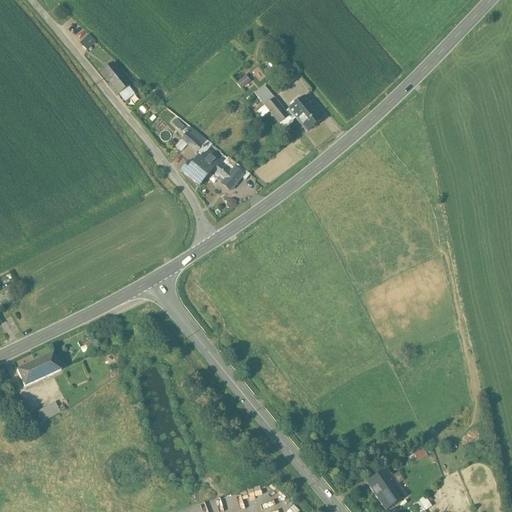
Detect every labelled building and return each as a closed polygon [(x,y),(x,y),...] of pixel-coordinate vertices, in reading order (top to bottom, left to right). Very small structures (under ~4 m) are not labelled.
[(88,35),(79,44),(87,51),(96,42),(88,35)] [(299,77),(286,62),(275,72),(282,80),(275,86),(281,93),(299,77)] [(130,86),(113,64),(101,74),(118,95),(119,95),(128,87),(130,86)] [(248,83),(244,79),(237,84),(240,89),(248,83)] [(128,87),(119,95),(125,102),(134,95),(128,87)] [(264,87),(255,95),(265,107),(274,99),(264,87)] [(322,120),(304,98),(288,110),(295,119),(307,132),(322,120)] [(274,99),(265,107),(279,124),(289,117),(285,113),(274,99)] [(289,117),(279,124),(283,129),(293,122),(292,121),(295,119),(288,110),(285,113),(289,117)] [(197,142),(188,134),(181,141),(196,155),(198,153),(203,148),(197,142)] [(212,146),(201,137),(197,142),(203,148),(198,153),(203,157),(200,159),(198,157),(191,166),(188,163),(181,171),(197,185),(203,177),(206,179),(212,172),(215,174),(224,162),(218,157),(209,150),(212,146)] [(209,150),(218,157),(220,153),(221,153),(212,146),(209,150)] [(227,159),(220,153),(218,157),(224,162),(225,162),(227,159)] [(250,176),(228,158),(227,159),(237,168),(235,170),(242,176),(241,178),(245,181),(250,176)] [(237,168),(227,159),(225,162),(235,170),(237,168)] [(235,170),(225,162),(224,162),(215,174),(224,181),(221,185),(230,192),(241,178),(242,176),(235,170)] [(53,354),(17,371),(25,388),(61,371),(53,354)] [(54,403),(38,412),(43,422),(60,413),(54,403)] [(414,453),(418,461),(427,456),(423,448),(414,453)] [(405,497),(386,469),(366,483),(385,511),(405,497)] [(434,505),(427,495),(418,502),(419,502),(425,511),(434,505)] [(418,511),(422,511),(425,511),(419,502),(414,505),(418,511)]
